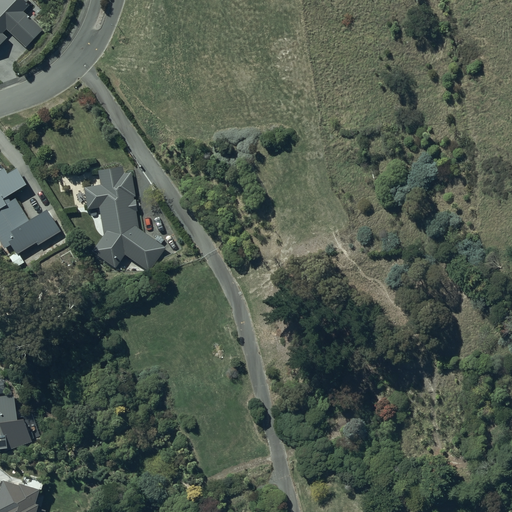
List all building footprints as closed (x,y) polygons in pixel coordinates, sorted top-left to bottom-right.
[(29,4),(25,0),(0,0),(0,44),(7,36),(3,33),(7,29),(27,47),(44,27),(34,18),(33,19),(24,10),(29,4)] [(19,252),(63,226),(49,208),(32,217),(16,192),(30,183),(18,166),(8,171),(6,167),(0,169),(0,235),(5,245),(11,241),(19,252)] [(126,252),(147,269),(164,244),(138,226),(132,172),(124,174),(122,168),(98,172),(99,185),(84,190),(87,210),(99,208),(103,235),(92,250),(115,265),(126,252)] [(141,332),(124,338),(131,359),(135,357),(141,375),(186,361),(188,366),(237,350),(229,324),(201,333),(200,329),(201,328),(197,316),(192,318),(185,294),(164,301),(166,307),(158,310),(158,308),(136,316),(141,332)] [(459,451),(461,380),(439,379),(439,382),(433,382),(433,386),(421,386),(421,395),(420,395),(420,401),(421,401),(421,410),(428,410),(427,426),(419,425),(418,450),(459,451)] [(0,444),(9,444),(5,419),(19,416),(14,388),(0,389),(0,444)] [(43,511),(46,503),(36,499),(44,474),(26,469),(23,480),(7,476),(3,483),(0,482),(0,508),(2,509),(1,511),(43,511)]
